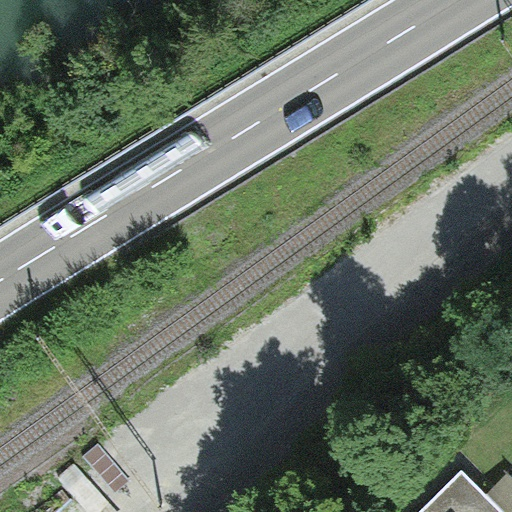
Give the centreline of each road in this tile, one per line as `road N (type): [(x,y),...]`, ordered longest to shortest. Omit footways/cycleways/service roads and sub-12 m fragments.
road 1 (primary): [(0,280),(449,0)]
road 2 (unclassified): [(207,511),(275,438),(511,248)]
